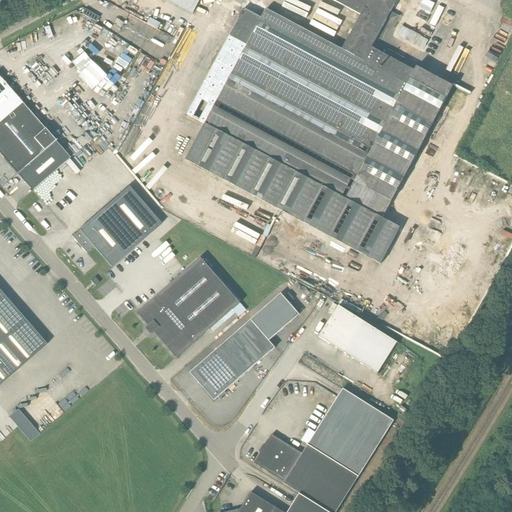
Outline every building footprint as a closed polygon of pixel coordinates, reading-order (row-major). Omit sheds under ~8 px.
[(171,0),(196,12),(202,0),(171,0)] [(415,166),(455,76),(417,59),(416,62),(375,44),(394,0),(335,0),(360,11),(346,42),(266,6),(264,12),(240,2),(192,112),(203,117),(181,166),(376,251),(372,259),(384,265),(404,220),(387,213),(401,183),(407,186),(416,166),(415,166)] [(96,23),(99,17),(85,9),(81,14),(96,23)] [(75,57),(49,80),(68,103),(95,79),(75,57)] [(0,124),(23,104),(22,104),(0,78),(0,124)] [(115,101),(95,79),(68,103),(81,118),(88,125),(115,101)] [(49,80),(22,104),(23,104),(54,141),(56,140),(81,118),(49,80)] [(0,154),(17,174),(54,141),(23,104),(0,124),(0,154)] [(56,140),(54,141),(17,174),(16,175),(17,174),(32,191),(70,159),(55,142),(56,141),(56,140)] [(80,230),(72,237),(86,254),(94,247),(112,267),(161,224),(128,187),(79,229),(80,230)] [(177,358),(240,303),(201,258),(137,313),(177,358)] [(95,286),(99,283),(95,278),(91,281),(95,286)] [(0,385),(47,345),(0,291),(0,385)] [(251,320),(269,341),(299,315),(281,294),(251,320)] [(378,374),(397,343),(339,306),(319,337),(378,374)] [(275,348),(269,341),(251,320),(190,373),(214,401),(275,348)] [(308,445),(359,477),(394,421),(343,389),(308,445)] [(9,417),(30,442),(39,434),(18,410),(9,417)] [(272,435),(254,463),(285,482),(284,484),(300,494),(294,502),(309,511),(336,511),(359,477),(308,445),(303,454),(272,435)] [(228,511),(309,511),(294,502),(288,511),(282,511),(251,492),(238,511),(234,511),(228,511)]
